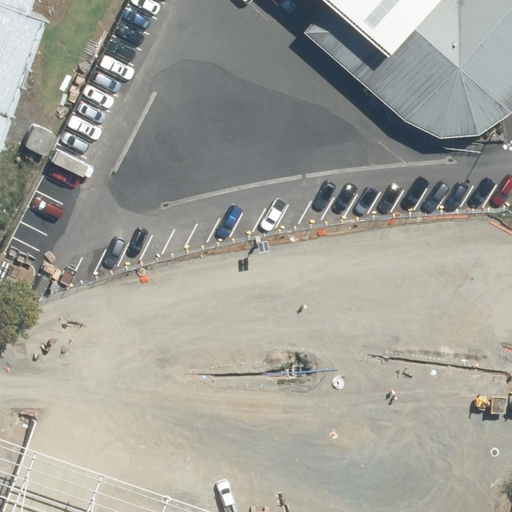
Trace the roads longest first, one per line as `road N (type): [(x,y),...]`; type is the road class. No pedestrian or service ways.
road 1 (unknown): [(0,456),(39,466),(87,464),(255,429)]
road 2 (unknown): [(255,429),(511,388)]
road 3 (unknown): [(234,302),(255,429)]
